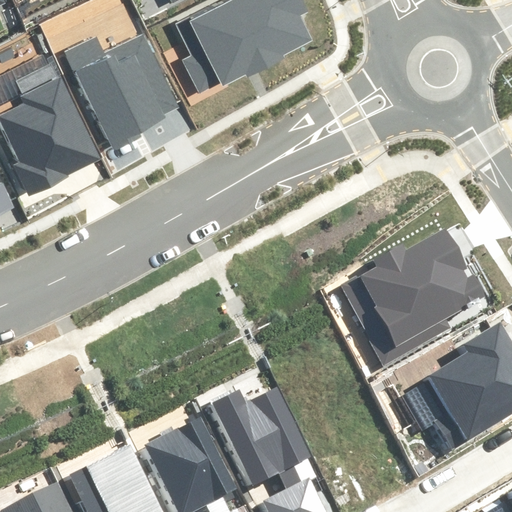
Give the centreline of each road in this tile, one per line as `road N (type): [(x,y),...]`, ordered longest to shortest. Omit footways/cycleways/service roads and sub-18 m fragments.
road 1 (residential): [(0,307),(321,135),(393,78)]
road 2 (residential): [(383,511),(511,439)]
